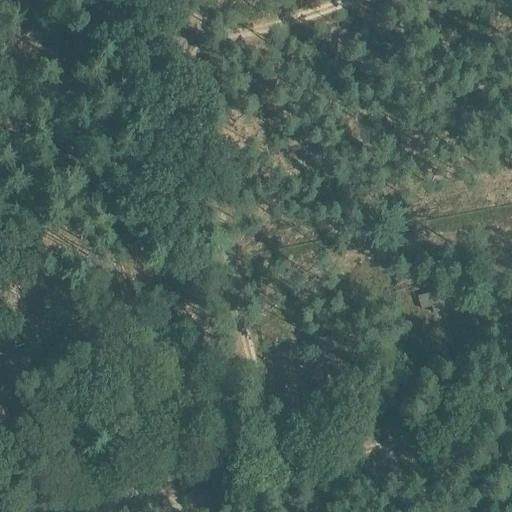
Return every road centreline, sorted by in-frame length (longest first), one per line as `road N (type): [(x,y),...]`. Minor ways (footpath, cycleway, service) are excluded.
road 1 (track): [(280,475),(185,51),(359,0)]
road 2 (track): [(152,511),(511,412)]
